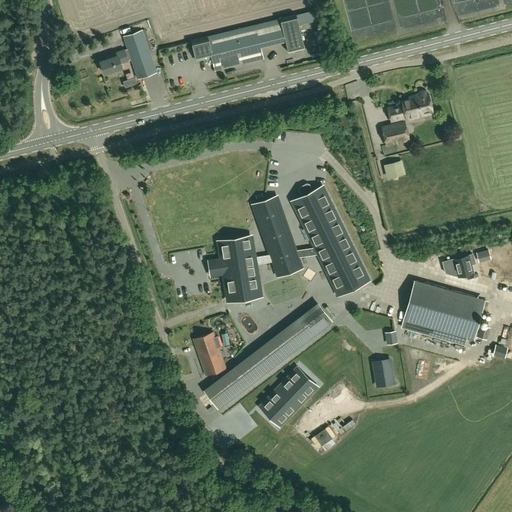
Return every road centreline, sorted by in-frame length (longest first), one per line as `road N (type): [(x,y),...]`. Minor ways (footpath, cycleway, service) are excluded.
road 1 (secondary): [(94,131),(511,24)]
road 2 (unclassified): [(262,511),(195,424),(94,131)]
road 3 (unknown): [(106,168),(232,141),(295,141)]
road 4 (unclassified): [(48,141),(41,0)]
